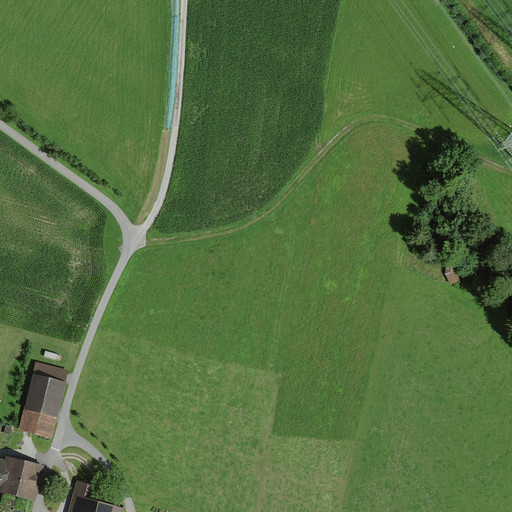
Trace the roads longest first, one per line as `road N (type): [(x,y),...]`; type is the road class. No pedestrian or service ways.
road 1 (unclassified): [(37,511),(74,378),(129,237),(102,198),(0,123)]
road 2 (track): [(129,237),(170,241),(243,227),(282,201),(346,129),(371,117),(409,124),(511,172)]
road 3 (track): [(129,237),(153,215),(165,181),(184,0)]
